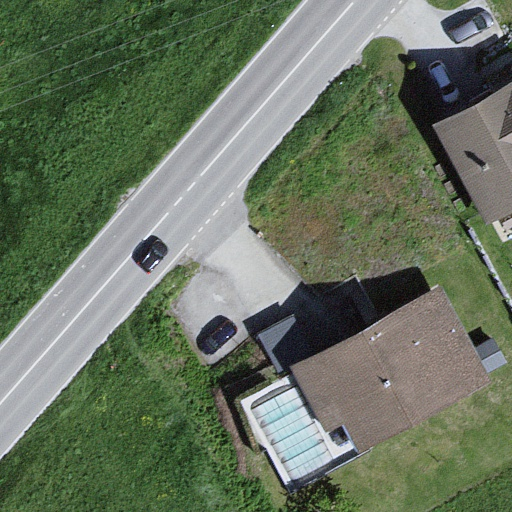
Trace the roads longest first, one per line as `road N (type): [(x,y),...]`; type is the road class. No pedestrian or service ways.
road 1 (tertiary): [(0,401),(353,0)]
road 2 (unknown): [(307,356),(195,179)]
